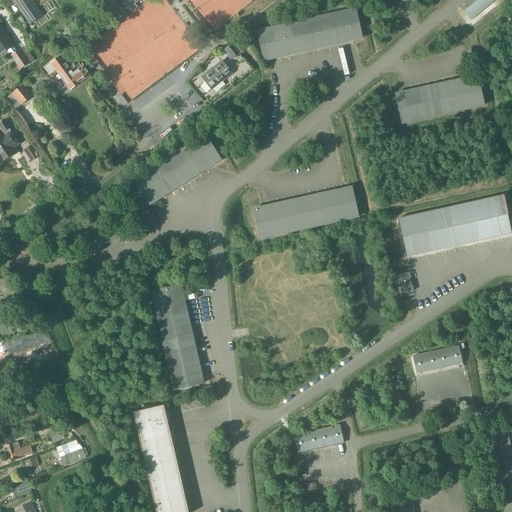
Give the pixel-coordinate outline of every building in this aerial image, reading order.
[(115,0),(113,0),(101,9),(102,10),(108,18),(122,8),(115,0)] [(117,0),(129,15),(137,8),(135,4),(140,0),(117,0)] [(493,0),(478,0),(464,12),(470,20),(494,0),(493,0)] [(264,60),(354,40),(362,38),(355,9),(257,31),(264,60)] [(0,55),(7,50),(11,55),(11,56),(20,70),(29,64),(28,64),(34,60),(24,47),(19,50),(17,51),(13,46),(14,46),(0,25),(0,55)] [(228,46),(223,50),(231,60),(236,56),(228,46)] [(61,55),(50,63),(54,69),(55,71),(56,70),(68,87),(70,90),(90,76),(82,64),(80,65),(79,63),(75,66),(73,63),(72,65),(69,60),(67,62),(61,55)] [(222,61),(201,77),(211,90),(232,73),(222,61)] [(477,76),(404,93),(395,94),(402,123),(484,105),(477,76)] [(31,96),(24,88),(22,86),(7,98),(16,109),(21,105),(31,96)] [(122,105),(126,102),(121,95),(117,98),(122,105)] [(15,146),(21,142),(13,130),(7,134),(7,136),(5,138),(1,132),(0,131),(0,159),(2,162),(4,161),(5,161),(7,159),(8,158),(15,153),(11,147),(13,146),(15,146)] [(149,205),(214,164),(221,160),(205,134),(133,179),(149,205)] [(352,187),(261,208),(253,209),(260,239),(358,217),(352,187)] [(511,233),(511,230),(504,195),(398,219),(406,257),(511,233)] [(93,246),(123,238),(121,228),(91,236),(93,246)] [(409,273),(397,276),(401,296),(414,293),(409,273)] [(203,384),(182,294),(180,285),(151,292),(174,390),(203,384)] [(413,356),(417,374),(462,364),(458,346),(413,356)] [(188,511),(164,409),(164,406),(133,413),(154,500),(151,501),(153,509),(156,509),(156,511),(188,511)] [(340,425),(294,436),(298,453),(344,443),(340,425)] [(47,433),(54,444),(62,440),(55,428),(47,433)] [(489,437),(499,482),(511,479),(511,457),(507,434),(489,437)] [(85,448),(82,449),(77,441),(62,446),(65,456),(60,458),(63,464),(85,456),(88,455),(85,448)] [(18,450),(13,452),(15,458),(36,450),(35,445),(18,450)] [(31,492),(31,491),(34,490),(31,482),(28,483),(11,490),(15,499),(31,492)] [(393,501),(395,511),(413,511),(410,497),(393,501)] [(16,511),(34,511),(29,503),(16,510),(16,511)]
